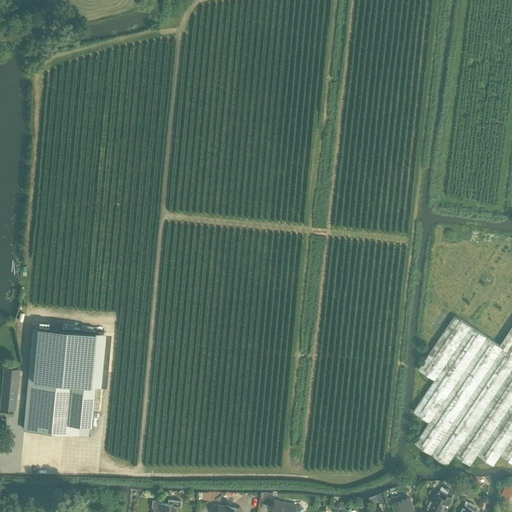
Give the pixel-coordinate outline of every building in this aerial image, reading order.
[(511,353),(500,345),(456,315),(419,368),(435,379),(414,411),(430,422),(416,443),(447,465),(454,454),(470,465),(477,454),(493,465),(500,454),(511,462),(511,353)] [(511,327),(500,345),(511,353),(511,327)] [(33,328),(24,429),(90,436),(97,359),(87,358),(90,334),(33,328)] [(17,377),(5,376),(4,393),(2,408),(14,409),(16,390),(17,378),(17,377)] [(511,494),(511,485),(507,483),(501,495),(509,500),(511,494)] [(438,511),(443,511),(451,498),(437,491),(436,495),(432,493),(423,511),(425,511),(438,511)] [(379,504),(385,502),(382,492),(376,494),(379,504)] [(407,511),(407,510),(413,508),(409,497),(392,503),(394,511),(407,511)] [(151,508),(153,508),(152,511),(179,511),(181,501),(168,499),(167,503),(152,501),(151,508)] [(470,507),(471,503),(463,499),(457,511),(478,511),(479,511),(470,507)] [(300,506),(296,504),(274,500),(271,511),(302,511),(303,508),(300,506)]
